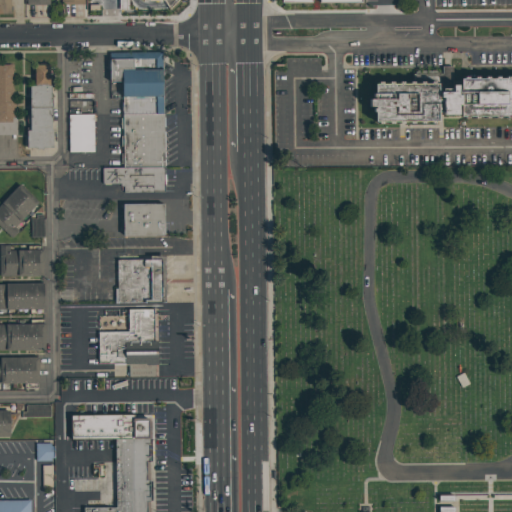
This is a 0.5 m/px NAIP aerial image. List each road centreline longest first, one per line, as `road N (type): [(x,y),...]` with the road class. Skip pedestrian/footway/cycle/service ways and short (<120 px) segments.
road 1 (primary): [(255,511),(252,151)]
road 2 (primary): [(215,35),(220,290)]
road 3 (residential): [(0,37),(251,35)]
road 4 (primary): [(220,290),(223,511)]
